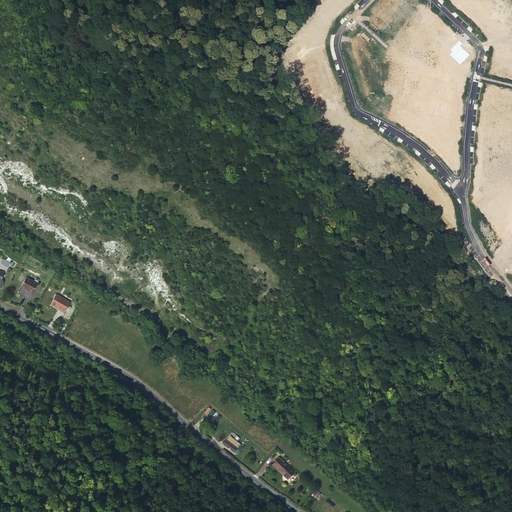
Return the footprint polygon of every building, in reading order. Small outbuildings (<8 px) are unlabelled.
[(407,0),(404,0),(397,8),(406,17),(416,8),(407,0)] [(23,280),(17,290),(28,297),(34,287),(23,280)] [(55,297),(49,308),(63,316),(69,305),(55,297)] [(227,441),(224,444),(234,452),(239,447),(231,440),(229,443),(227,441)] [(275,455),(271,464),(283,471),(282,472),(288,476),(293,467),(281,460),(282,459),(275,455)] [(311,496),(319,501),(323,495),(315,490),(311,496)]
